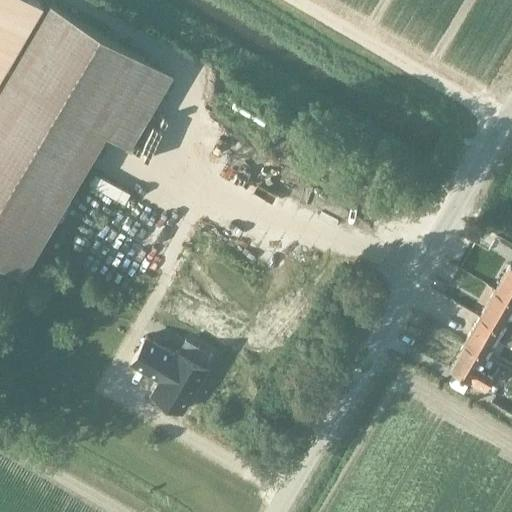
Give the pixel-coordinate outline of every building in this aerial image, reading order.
[(0,0),(0,72),(42,0),(41,0),(0,0)] [(61,197),(142,60),(52,6),(0,94),(0,255),(19,267),(50,215),(58,220),(69,202),(61,197)] [(310,196),(325,169),(309,160),(294,188),(310,196)] [(367,207),(368,219),(385,217),(384,205),(367,207)] [(163,272),(182,239),(176,236),(182,226),(166,216),(140,259),(163,272)] [(511,299),(511,264),(510,263),(494,289),(511,299)] [(511,317),(509,315),(511,309),(511,299),(494,289),(479,315),(511,333),(511,317)] [(511,346),(511,333),(479,315),(464,341),(486,354),(496,337),(511,346)] [(174,353),(145,336),(130,362),(159,378),(151,393),(181,410),(206,367),(205,366),(178,350),(176,350),(174,353)] [(486,354),(464,341),(449,367),(484,388),(499,362),(486,354)]
